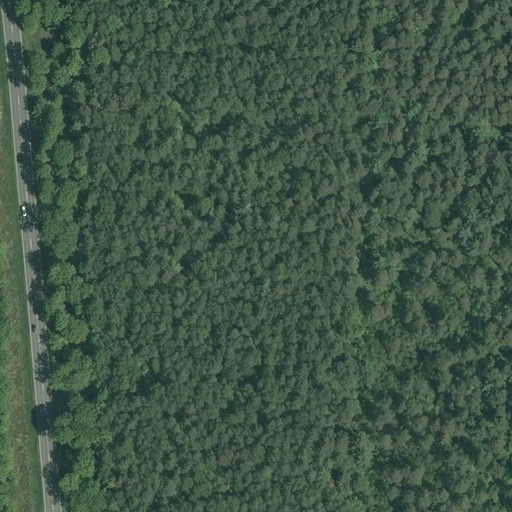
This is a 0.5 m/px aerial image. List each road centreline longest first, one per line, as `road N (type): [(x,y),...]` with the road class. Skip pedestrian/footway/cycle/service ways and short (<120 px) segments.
road 1 (primary): [(51,511),(7,0)]
road 2 (track): [(318,511),(341,0)]
